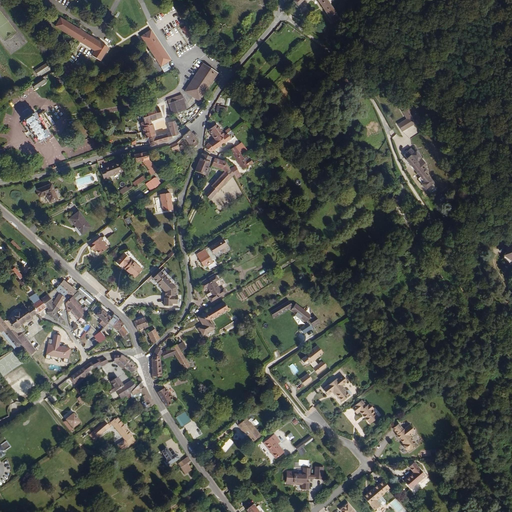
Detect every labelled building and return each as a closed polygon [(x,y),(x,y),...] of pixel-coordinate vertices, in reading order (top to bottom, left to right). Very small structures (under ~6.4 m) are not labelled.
[(292,10),(302,0),(293,0),(288,6),(292,10)] [(332,14),(322,0),(310,0),(324,19),(332,14)] [(328,24),(336,19),(332,14),(324,19),(328,24)] [(97,58),(104,46),(57,16),(52,24),(91,49),(88,53),(97,58)] [(8,21),(2,27),(1,26),(0,27),(0,33),(6,41),(16,32),(8,21)] [(187,22),(183,25),(188,36),(193,33),(187,22)] [(163,60),(169,56),(149,27),(140,33),(154,54),(158,52),(163,60)] [(160,62),(163,60),(158,52),(154,54),(160,62)] [(49,62),(36,70),(40,76),(53,68),(49,62)] [(183,90),(199,101),(218,74),(202,63),(183,90)] [(32,83),(35,88),(47,82),(44,77),(32,83)] [(173,114),(188,110),(185,98),(169,103),(173,114)] [(175,132),(171,119),(164,121),(166,129),(152,133),(147,120),(146,121),(145,118),(157,115),(153,103),(135,108),(138,118),(139,123),(136,124),(137,128),(140,127),(142,134),(143,135),(145,134),(146,140),(148,143),(161,139),(168,136),(168,134),(175,132)] [(402,133),(416,124),(404,105),(400,108),(407,119),(397,125),(402,133)] [(47,132),(49,131),(38,117),(36,118),(34,115),(20,125),(27,134),(25,135),(27,139),(30,137),(36,145),(50,135),(47,132)] [(49,131),(51,128),(40,115),(38,117),(49,131)] [(213,136),(222,130),(214,119),(206,125),(212,134),(213,136)] [(202,142),(208,150),(226,136),(229,134),(224,128),(222,130),(213,136),(212,134),(202,142)] [(198,143),(194,140),(195,138),(186,131),(182,136),(194,147),(198,143)] [(237,142),(238,145),(246,138),(245,135),(237,142)] [(169,147),(172,151),(180,147),(177,143),(169,147)] [(241,161),(232,146),(226,149),(238,169),(243,165),(241,161)] [(406,159),(413,152),(414,153),(417,151),(415,149),(411,152),(410,151),(403,157),(406,159)] [(153,169),(147,158),(146,150),(133,152),(133,150),(130,150),(132,161),(140,160),(146,174),(153,169)] [(427,166),(418,155),(421,153),(418,150),(417,151),(414,153),(413,152),(406,159),(407,161),(406,161),(423,180),(420,183),(424,188),(432,180),(427,174),(429,172),(428,170),(427,169),(426,169),(425,171),(424,169),(427,166)] [(207,165),(204,164),(208,156),(200,152),(193,167),(203,172),(207,165)] [(210,191),(230,176),(225,168),(221,163),(215,159),(211,157),(208,164),(219,169),(222,174),(207,186),(210,191)] [(104,175),(119,170),(116,161),(101,165),(102,167),(97,168),(100,178),(105,177),(104,175)] [(230,176),(235,173),(231,167),(229,168),(228,166),(225,168),(230,176)] [(141,182),(146,189),(153,184),(148,177),(141,182)] [(427,191),(435,183),(432,180),(424,188),(427,191)] [(48,181),(32,187),(34,194),(43,192),(46,199),(53,196),(48,181)] [(133,194),(135,197),(144,191),(141,188),(133,194)] [(155,209),(170,206),(167,194),(169,193),(168,189),(165,189),(156,191),(157,194),(151,195),(155,209)] [(406,198),(406,196),(404,193),(402,193),(400,193),(398,194),(397,196),(397,199),(399,202),(402,202),(405,200),(406,198)] [(75,235),(86,227),(75,212),(66,219),(72,227),(70,229),(75,235)] [(105,236),(112,232),(109,226),(102,230),(105,236)] [(103,248),(107,245),(102,239),(99,241),(96,238),(96,237),(85,246),(88,250),(90,249),(91,248),(92,250),(96,254),(104,248),(103,248)] [(213,258),(212,254),(226,247),(223,240),(195,254),(197,258),(205,254),(208,261),(213,258)] [(511,247),(503,260),(511,265),(511,247)] [(210,264),(208,261),(205,254),(197,258),(201,267),(203,266),(204,267),(205,266),(210,264)] [(131,279),(138,272),(128,262),(127,263),(124,261),(125,260),(120,255),(112,263),(117,268),(119,266),(122,268),(121,270),(131,279)] [(17,267),(14,269),(21,278),(24,276),(17,267)] [(164,290),(165,290),(165,296),(174,296),(174,294),(177,293),(177,286),(171,286),(175,283),(162,268),(152,277),(164,290)] [(220,291),(217,292),(213,284),(216,282),(214,278),(212,278),(209,280),(203,283),(198,285),(200,290),(205,288),(207,293),(205,294),(206,297),(205,298),(207,303),(222,295),(220,291)] [(73,297),(76,294),(60,280),(56,285),(71,299),(73,297)] [(81,287),(77,293),(92,304),(96,298),(81,287)] [(49,302),(55,306),(61,296),(58,293),(59,292),(57,290),(56,291),(49,302)] [(28,303),(34,298),(30,292),(24,297),(28,303)] [(47,300),(48,299),(43,292),(36,297),(40,304),(41,303),(46,307),(44,310),(52,318),(55,316),(52,311),(55,306),(49,302),(47,300)] [(165,296),(164,296),(164,306),(173,306),(173,303),(179,303),(179,296),(174,296),(165,296)] [(31,310),(40,304),(36,297),(34,298),(28,303),(26,305),(31,310)] [(83,310),(80,306),(73,297),(71,299),(67,303),(67,304),(70,308),(68,309),(76,318),(83,310)] [(288,299),(270,312),(274,318),(292,305),(288,299)] [(217,327),(212,319),(233,307),(229,300),(201,316),(205,324),(201,326),(205,334),(217,327)] [(311,314),(295,303),(290,310),(306,321),(311,314)] [(9,327),(31,310),(26,305),(3,323),(8,329),(9,327)] [(104,322),(111,315),(100,306),(94,313),(100,319),(98,321),(102,324),(104,322)] [(109,327),(114,321),(115,319),(111,315),(104,322),(109,327)] [(315,315),(309,319),(312,326),(319,322),(315,315)] [(8,329),(3,323),(0,318),(0,336),(10,349),(18,343),(13,336),(10,332),(8,329)] [(139,330),(151,327),(149,318),(146,318),(137,320),(139,330)] [(124,334),(120,325),(114,321),(109,327),(113,331),(115,336),(117,336),(119,348),(126,347),(124,334)] [(311,328),(306,322),(299,327),(304,333),(311,328)] [(26,352),(31,348),(18,331),(14,334),(13,336),(18,343),(26,352)] [(152,345),(158,340),(156,331),(150,333),(152,345)] [(98,343),(102,340),(96,332),(95,332),(92,335),(98,343)] [(61,336),(54,335),(52,344),(48,344),(46,355),(69,359),(71,348),(59,346),(61,336)] [(181,356),(177,349),(174,343),(174,342),(167,345),(168,346),(165,347),(158,351),(162,357),(171,352),(180,370),(186,367),(181,356)] [(314,372),(323,365),(323,363),(321,360),(318,360),(315,363),(311,358),(319,352),(319,349),(315,343),(308,349),(298,357),(303,363),(305,363),(308,361),(311,365),(310,367),(314,372)] [(160,374),(161,374),(158,354),(158,351),(157,348),(147,358),(149,375),(151,375),(151,377),(160,376),(160,374)] [(132,369),(130,363),(115,355),(109,356),(109,361),(111,361),(115,365),(118,369),(121,367),(125,371),(132,369)] [(107,363),(104,358),(97,361),(100,366),(100,367),(107,363)] [(87,373),(92,369),(100,366),(97,361),(92,362),(83,369),(87,373)] [(293,363),(288,366),(294,374),(298,371),(293,363)] [(70,378),(75,384),(87,374),(87,373),(83,369),(70,378)] [(302,384),(308,379),(308,376),(305,371),(297,378),(302,384)] [(345,388),(343,389),(339,384),(345,379),(340,373),(335,378),(334,377),(320,387),(325,393),(329,390),(330,388),(333,392),(339,399),(348,392),(348,391),(346,389),(345,388)] [(175,384),(185,381),(183,375),(173,378),(175,384)] [(114,388),(118,385),(113,378),(110,380),(109,378),(105,381),(109,387),(104,390),(107,395),(112,392),(115,389),(114,388)] [(118,399),(126,393),(132,387),(127,381),(120,386),(115,389),(112,392),(118,399)] [(147,404),(149,402),(140,388),(139,389),(135,383),(132,387),(126,393),(128,398),(136,392),(145,405),(147,404)] [(169,406),(175,402),(166,388),(160,392),(169,406)] [(78,399),(82,405),(87,402),(82,396),(78,399)] [(369,408),(371,407),(367,402),(365,403),(364,404),(359,398),(349,406),(354,412),(357,409),(366,420),(369,420),(374,417),(374,414),(369,408)] [(185,410),(175,417),(182,426),(191,420),(185,410)] [(74,426),(81,420),(75,412),(73,413),(72,411),(70,414),(71,415),(68,417),(74,426)] [(247,442),(255,435),(242,417),(245,415),(243,411),(232,420),(235,424),(234,424),(247,442)] [(72,428),(74,426),(68,417),(65,419),(72,428)] [(134,440),(131,436),(117,419),(111,423),(112,425),(113,426),(124,439),(125,441),(129,446),(129,445),(128,444),(130,443),(132,445),(136,443),(134,440)] [(146,428),(148,431),(159,424),(157,421),(146,428)] [(396,421),(390,427),(401,440),(409,434),(407,432),(413,428),(407,421),(401,426),(396,421)] [(101,426),(105,431),(112,425),(111,423),(108,426),(105,422),(101,426)] [(94,440),(105,431),(101,426),(90,434),(94,440)] [(300,441),(302,444),(311,438),(309,435),(300,441)] [(282,455),(276,447),(278,445),(273,438),(262,446),(274,461),(282,455)] [(125,441),(124,439),(122,440),(124,442),(118,447),(122,452),(128,447),(129,446),(125,441)] [(6,441),(2,444),(3,445),(4,447),(7,451),(11,448),(6,441)] [(160,458),(169,452),(166,448),(163,450),(160,446),(155,450),(160,458)] [(163,463),(174,455),(171,450),(169,452),(160,458),(163,463)] [(178,466),(185,461),(187,460),(185,456),(176,463),(178,466)] [(182,473),(189,468),(185,461),(178,466),(182,473)] [(407,489),(423,477),(412,463),(407,468),(411,473),(401,481),(407,489)] [(319,478),(320,467),(312,466),(311,475),(306,474),(307,468),(300,467),(300,471),(291,471),(290,482),(298,483),(298,488),(305,489),(306,480),(302,480),(303,477),(306,478),(306,477),(311,477),(311,478),(319,478)] [(375,493),(378,490),(384,486),(378,478),(372,482),(372,481),(358,491),(368,505),(374,501),(376,501),(378,500),(379,498),(375,493)] [(344,511),(346,509),(348,506),(345,501),(338,507),(341,511),(344,511)]
